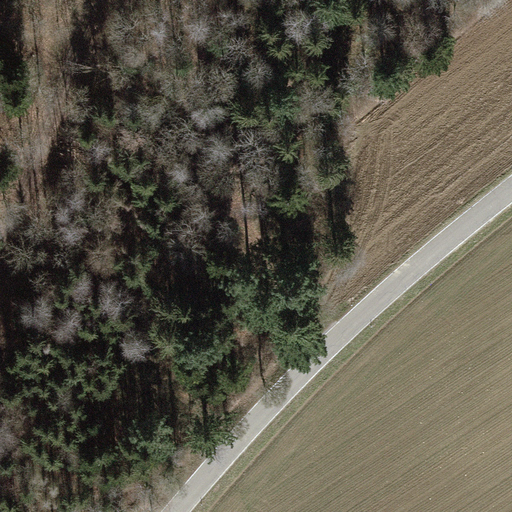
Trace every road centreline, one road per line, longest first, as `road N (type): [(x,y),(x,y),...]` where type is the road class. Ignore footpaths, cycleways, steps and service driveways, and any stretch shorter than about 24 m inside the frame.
road 1 (tertiary): [(184,511),(351,333),(511,194)]
road 2 (track): [(97,0),(0,278)]
